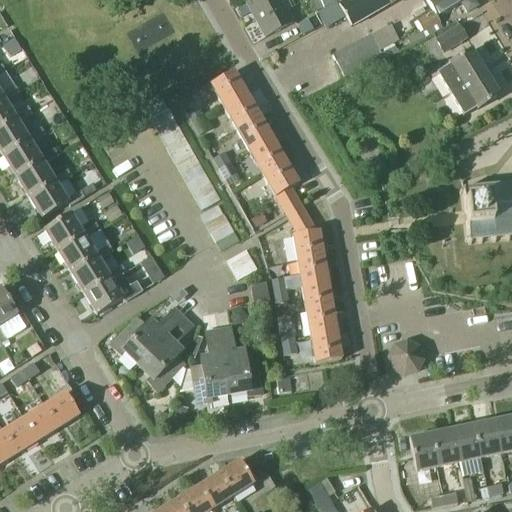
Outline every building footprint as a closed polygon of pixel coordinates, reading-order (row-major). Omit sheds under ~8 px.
[(249,4),(245,7),(264,42),(285,30),(293,26),(279,0),(248,0),(247,1),(249,4)] [(317,0),(322,8),(322,9),(323,8),(336,1),(335,0),(317,0)] [(399,0),(348,0),(337,7),(350,29),(399,0)] [(465,14),(477,8),(472,0),(425,0),(425,1),(432,14),(414,24),(420,35),(439,24),(435,18),(460,4),(465,14)] [(303,38),(321,28),(315,17),(297,27),(303,38)] [(442,55),(466,40),(456,24),(432,39),(442,55)] [(343,82),(384,61),(372,37),(331,58),(343,82)] [(14,40),(2,47),(3,49),(8,59),(20,52),(21,52),(18,48),(14,40)] [(448,66),(449,68),(436,76),(462,118),(475,109),(477,112),(499,98),(470,52),(448,66)] [(209,88),(222,110),(245,97),(232,74),(209,88)] [(0,99),(3,104),(17,95),(13,88),(0,96),(0,99)] [(245,97),(222,110),(234,133),(258,119),(245,97)] [(0,129),(14,120),(17,125),(30,116),(26,110),(12,118),(3,104),(0,99),(0,129)] [(148,122),(167,112),(161,102),(143,113),(148,122)] [(192,127),(204,121),(198,110),(186,116),(192,127)] [(172,121),(167,112),(148,122),(153,132),(172,121)] [(258,119),(234,133),(248,155),(271,142),(258,119)] [(27,141),(30,145),(44,137),(40,130),(26,139),(17,125),(14,120),(0,129),(0,156),(1,158),(27,141)] [(177,130),(172,121),(153,132),(159,140),(177,130)] [(210,132),(204,121),(192,127),(198,138),(210,132)] [(182,139),(177,130),(159,140),(164,150),(182,139)] [(188,148),(182,139),(164,150),(169,159),(188,148)] [(40,163),(43,167),(57,158),(52,151),(39,159),(30,145),(27,141),(1,158),(14,179),(40,163)] [(284,163),(271,142),(248,155),(260,177),(284,163)] [(193,158),(188,148),(169,159),(174,168),(193,158)] [(223,155),(212,162),(218,172),(230,165),(223,155)] [(198,166),(193,158),(174,168),(180,177),(198,166)] [(40,163),(14,179),(27,200),(53,183),(56,188),(70,179),(66,173),(52,181),(43,167),(40,163)] [(297,187),(284,163),(260,177),(284,218),(300,208),(290,191),(297,187)] [(230,165),(218,172),(224,183),(236,176),(230,165)] [(203,175),(198,166),(180,177),(185,186),(203,175)] [(208,184),(203,175),(185,186),(190,195),(208,184)] [(53,183),(27,200),(41,221),(67,205),(69,209),(83,200),(79,194),(65,202),(56,188),(53,183)] [(214,193),(208,184),(190,195),(195,203),(214,193)] [(511,187),(504,188),(504,186),(500,187),(500,189),(489,190),(489,187),(486,188),(486,190),(476,191),(475,189),(472,189),(472,191),(465,192),(464,190),(461,190),(461,193),(459,193),(459,195),(463,195),(467,241),(464,241),(464,244),(468,244),(468,246),(470,246),(470,243),(479,243),(479,245),(482,245),(481,242),(493,242),(493,244),(495,244),(495,241),(506,241),(506,243),(509,243),(509,240),(511,239),(511,187)] [(219,202),(214,193),(195,203),(200,213),(219,202)] [(101,211),(113,204),(107,194),(96,201),(101,211)] [(122,218),(116,207),(103,215),(108,225),(122,218)] [(205,226),(222,217),(217,208),(200,217),(205,226)] [(291,238),(296,264),(322,259),(317,233),(314,233),(302,213),(286,222),(295,237),(291,238)] [(255,230),(256,229),(265,224),(266,224),(261,215),(250,221),(255,230)] [(82,238),(85,242),(98,234),(94,227),(81,235),(69,217),(43,233),(56,254),(82,238)] [(205,226),(210,236),(227,226),(222,217),(205,226)] [(215,245),(233,235),(227,226),(210,236),(215,245)] [(237,244),(233,235),(215,245),(220,253),(237,244)] [(95,259),(98,263),(112,254),(108,248),(94,256),(85,242),(82,238),(56,254),(69,275),(95,259)] [(226,263),(231,273),(250,262),(244,252),(226,263)] [(107,277),(98,263),(95,259),(69,275),(82,296),(108,280),(111,284),(123,277),(125,275),(121,269),(107,277)] [(150,259),(139,266),(143,273),(154,265),(150,259)] [(322,259),(296,264),(301,289),(327,284),(322,259)] [(250,262),(231,273),(237,282),(256,271),(250,262)] [(108,280),(82,296),(95,318),(122,301),(124,305),(142,294),(137,285),(130,289),(123,277),(111,284),(108,280)] [(271,282),(273,294),(285,292),(283,280),(271,282)] [(327,284),(301,289),(305,315),(332,310),(327,284)] [(264,286),(250,288),(253,308),(267,306),(268,306),(268,305),(266,288),(265,286),(264,286)] [(0,345),(6,342),(0,331),(0,326),(16,316),(0,291),(0,345)] [(285,292),(273,294),(275,306),(288,304),(285,292)] [(332,310),(305,315),(310,340),(336,336),(332,310)] [(135,368),(182,320),(174,312),(157,329),(150,322),(144,328),(136,321),(109,349),(119,360),(123,356),(135,368)] [(191,329),(182,320),(135,368),(148,380),(145,384),(155,394),(183,366),(176,359),(181,353),(174,346),(191,329)] [(229,331),(217,333),(229,398),(245,395),(246,400),(261,398),(254,360),(245,362),(243,353),(233,355),(229,331)] [(279,334),(281,346),(294,343),(292,331),(279,334)] [(180,389),(179,395),(194,392),(197,409),(211,406),(210,401),(229,398),(217,333),(204,335),(209,359),(200,361),(201,369),(190,371),(185,372),(180,389)] [(336,336),(310,340),(315,367),(341,362),(336,336)] [(294,343),(281,346),(283,358),(296,356),(294,343)] [(33,366),(21,373),(26,381),(38,374),(33,366)] [(26,381),(21,373),(10,380),(15,388),(26,381)] [(279,396),(291,394),(288,380),(276,382),(279,396)] [(43,409),(56,431),(78,418),(64,396),(43,409)] [(22,422),(36,444),(56,431),(43,409),(22,422)] [(511,419),(493,424),(500,458),(511,455),(511,419)] [(1,434),(15,457),(36,444),(22,422),(1,434)] [(493,424),(472,428),(479,462),(500,458),(493,424)] [(472,428),(451,432),(458,466),(479,462),(472,428)] [(451,432),(430,437),(436,471),(458,466),(451,432)] [(0,435),(0,466),(15,457),(1,434),(0,435)] [(436,471),(430,437),(408,441),(415,475),(436,471)] [(239,463),(218,476),(232,499),(253,486),(239,463)] [(232,499),(218,476),(198,489),(212,511),(232,499)] [(327,499),(335,494),(327,482),(319,487),(326,498),(327,499)] [(468,483),(461,484),(466,504),(473,503),(468,483)] [(318,486),(307,492),(318,511),(322,511),(331,507),(327,499),(326,498),(319,487),(318,486)] [(486,490),(488,500),(494,498),(501,497),(502,496),(500,487),(486,490)] [(182,511),(211,511),(212,511),(198,489),(177,502),(182,511)] [(454,496),(442,499),(444,509),(457,506),(454,496)] [(442,499),(430,501),(432,511),(444,509),(442,499)] [(161,511),(182,511),(177,502),(161,511)]
